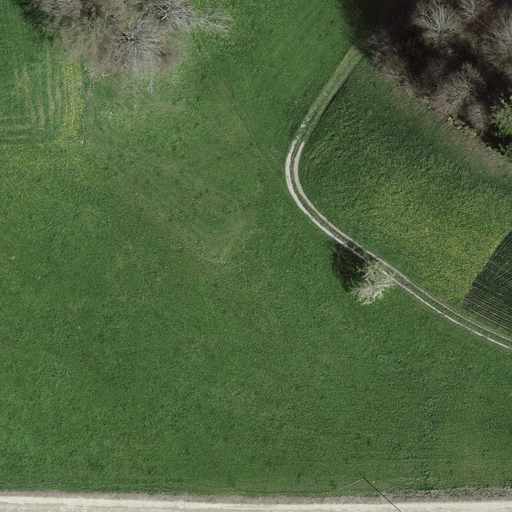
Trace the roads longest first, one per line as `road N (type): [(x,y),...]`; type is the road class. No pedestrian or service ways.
road 1 (unclassified): [(0,504),(511,509)]
road 2 (track): [(511,345),(359,251),(298,184),(303,137),(383,20),(407,0)]
road 3 (track): [(180,0),(194,42),(250,130),(298,184)]
